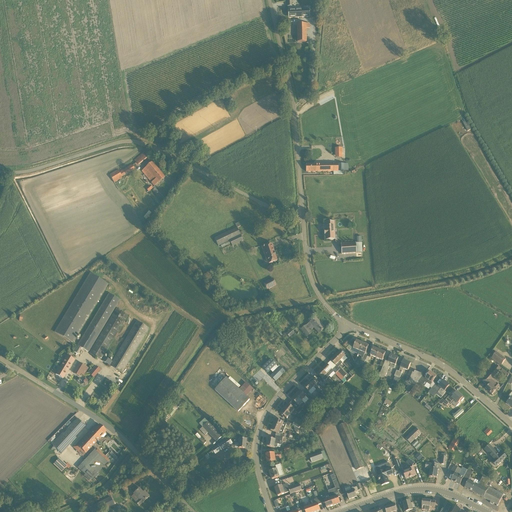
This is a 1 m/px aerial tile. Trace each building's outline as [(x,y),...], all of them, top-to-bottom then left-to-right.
[(288,10),(288,18),(309,17),(309,9),(288,10)] [(309,29),(309,24),(297,24),(297,42),(306,42),(306,29),(309,29)] [(223,96),(227,103),(232,101),(228,93),(223,96)] [(134,161),(136,163),(134,164),(137,167),(138,165),(147,158),(143,153),(134,161)] [(155,180),(151,183),(154,186),(158,183),(165,177),(152,162),(142,171),(150,181),(154,178),(155,180)] [(306,172),(311,172),(333,171),(338,171),(344,171),(344,164),(337,164),(333,164),(306,164),(306,172)] [(110,175),(112,179),(114,183),(122,178),(121,177),(135,169),(132,165),(121,171),(119,172),(118,170),(110,175)] [(335,229),(334,221),(326,222),(327,226),(325,226),(325,229),(324,229),(324,236),(326,236),(326,240),(334,240),(333,229),(335,229)] [(237,227),(237,228),(214,238),(218,246),(220,245),(222,248),(231,244),(232,246),(243,240),(241,236),(240,233),(237,228),(237,227)] [(341,244),(341,254),(356,253),(356,243),(341,244)] [(271,244),(266,246),(262,247),(268,264),(277,261),(275,256),(274,252),(271,244)] [(108,284),(90,274),(54,332),(73,343),(108,284)] [(264,284),(267,290),(276,285),(272,279),(264,284)] [(76,345),(72,351),(78,354),(82,348),(88,352),(120,300),(109,294),(78,346),(76,345)] [(116,309),(89,353),(122,373),(149,329),(136,321),(112,362),(103,357),(128,316),(116,309)] [(316,318),(301,329),(307,337),(311,334),(311,333),(313,331),(311,330),(314,328),(318,333),(325,328),(316,318)] [(291,329),(286,333),(287,335),(289,337),(294,334),(291,329)] [(347,348),(346,348),(349,351),(351,349),(351,350),(358,353),(359,351),(363,343),(356,341),(354,347),(352,344),(350,345),(350,344),(349,345),(350,343),(349,342),(344,346),(347,348)] [(360,362),(364,364),(365,360),(367,356),(365,355),(369,346),(363,343),(359,351),(358,355),(362,357),(362,358),(360,362)] [(373,348),(370,356),(376,358),(380,351),(373,348)] [(386,353),(380,351),(376,358),(382,361),(386,353)] [(340,352),(336,356),(343,363),(347,359),(340,352)] [(500,366),(506,359),(496,352),(491,359),(500,366)] [(384,364),(383,367),(380,374),(385,376),(388,369),(391,364),(395,366),(398,358),(391,355),(388,362),(385,361),(384,364)] [(67,356),(59,370),(56,375),(63,379),(72,363),(74,360),(67,356)] [(343,363),(336,356),(331,361),(335,366),(337,367),(335,369),(338,372),(341,375),(344,372),(339,367),(343,363)] [(271,359),(262,368),(267,373),(276,365),(271,359)] [(403,361),(400,368),(399,372),(397,371),(394,376),(400,378),(403,369),(408,371),(411,364),(403,361)] [(88,368),(80,363),(74,374),(79,377),(81,374),(84,376),(88,368)] [(338,372),(335,369),(333,371),(332,369),(327,365),(322,369),(329,377),(331,378),(335,374),(342,381),(344,378),(341,375),(338,372)] [(100,370),(95,367),(89,374),(94,378),(100,370)] [(285,372),(279,367),(270,376),(275,381),(285,372)] [(322,379),(323,380),(324,381),(329,377),(322,369),(317,374),(322,379)] [(416,384),(418,382),(422,377),(423,374),(415,371),(414,373),(410,372),(406,381),(411,383),(416,385),(416,384)] [(435,384),(433,382),(436,377),(430,372),(426,378),(425,380),(422,377),(418,382),(416,384),(419,385),(421,386),(422,385),(424,387),(428,389),(430,387),(432,389),(432,388),(435,384)] [(239,390),(226,378),(214,390),(238,412),(249,400),(246,397),(253,389),(246,383),(239,390)] [(309,383),(313,387),(318,383),(314,378),(309,383)] [(435,384),(432,388),(428,393),(434,397),(437,393),(442,397),(446,392),(444,392),(449,386),(443,381),(439,386),(435,384)] [(313,387),(309,383),(304,387),(309,392),(308,392),(309,394),(310,393),(312,395),(316,390),(313,387)] [(494,387),(490,384),(486,389),(492,395),(496,390),(496,389),(500,386),(497,383),(494,387)] [(306,397),(300,391),(296,395),(302,401),(305,404),(309,400),(308,399),(306,397)] [(443,403),(444,404),(446,406),(449,403),(451,405),(452,404),(454,400),(458,403),(463,398),(457,392),(452,398),(450,396),(446,400),(445,401),(443,403)] [(292,400),(298,406),(302,401),(296,395),(292,400)] [(284,409),(291,414),(295,409),(288,404),(284,409)] [(461,408),(452,416),(455,419),(464,412),(461,408)] [(280,414),(287,419),(291,414),(284,409),(280,414)] [(474,412),(464,423),(466,425),(468,422),(471,425),(473,424),(476,427),(483,420),(483,419),(478,414),(477,415),(474,412)] [(76,438),(76,437),(86,426),(77,419),(64,434),(63,433),(52,445),(62,454),(76,438)] [(287,422),(287,424),(283,423),(276,419),(273,425),(284,430),(286,425),(289,427),(291,424),(288,422),(287,422)] [(299,429),(302,424),(297,419),(293,425),(299,429)] [(202,427),(200,430),(205,435),(207,433),(216,442),(221,436),(206,421),(201,426),(202,427)] [(346,423),(338,426),(356,471),(364,467),(346,423)] [(459,423),(454,427),(463,436),(467,432),(459,423)] [(99,425),(96,428),(95,429),(93,428),(92,427),(76,445),(73,448),(83,457),(85,453),(101,437),(104,438),(106,435),(104,433),(106,431),(99,425)] [(271,431),(279,434),(281,434),(280,437),(283,437),(286,438),(286,435),(283,434),(284,430),(273,425),(271,431)] [(416,428),(405,439),(410,444),(421,433),(416,428)] [(276,448),(277,447),(278,444),(280,445),(280,442),(282,442),(283,437),(280,437),(275,436),(275,440),(268,439),(267,447),(274,448),(274,447),(276,448)] [(455,436),(448,448),(454,452),(461,440),(455,436)] [(218,445),(212,449),(214,452),(215,454),(221,449),(221,450),(228,445),(231,443),(229,440),(227,438),(218,445)] [(246,440),(239,439),(239,440),(234,439),(234,443),(234,444),(238,444),(238,448),(245,449),(246,440)] [(493,459),(491,461),(496,467),(506,457),(502,453),(499,456),(489,445),(485,450),(493,459)] [(77,468),(85,475),(84,476),(88,480),(91,478),(92,479),(107,462),(97,453),(100,451),(98,449),(95,451),(94,450),(77,468)] [(321,452),(309,456),(312,463),(323,459),(321,452)] [(275,454),(274,454),(266,455),(267,462),(275,461),(275,459),(281,458),(281,453),(275,454)] [(419,453),(415,457),(419,461),(423,457),(419,453)] [(393,458),(394,459),(397,470),(402,468),(397,457),(393,458)] [(425,468),(431,469),(430,477),(437,478),(438,470),(439,470),(440,464),(437,464),(433,463),(433,465),(432,465),(432,464),(426,463),(425,468)] [(276,466),(277,470),(270,472),(272,479),(279,477),(278,473),(283,471),(281,465),(276,466)] [(451,471),(455,473),(451,481),(460,485),(464,478),(465,475),(467,471),(462,468),(461,470),(454,466),(451,471)] [(410,470),(403,472),(406,479),(416,475),(413,467),(409,468),(410,470)] [(393,475),(391,468),(390,468),(384,471),(384,470),(377,473),(382,486),(389,483),(387,478),(387,477),(393,475)] [(480,482),(470,477),(465,475),(464,478),(469,480),(464,488),(484,498),(491,502),(493,503),(498,505),(504,494),(499,492),(497,490),(496,491),(493,490),(494,489),(489,487),(492,481),(483,477),(480,482)] [(282,486),(280,487),(275,488),(278,496),(285,494),(290,492),(290,494),(302,490),(300,484),(288,489),(287,489),(286,485),(282,487),(282,486)] [(345,489),(347,493),(349,500),(357,497),(355,492),(358,491),(362,490),(360,484),(356,485),(357,487),(350,489),(350,487),(345,489)] [(139,489),(133,494),(139,500),(136,503),(138,506),(141,503),(142,503),(149,496),(146,493),(145,494),(139,489)] [(338,492),(330,495),(331,499),(333,506),(340,503),(338,498),(340,497),(338,492)] [(297,495),(301,507),(300,508),(302,511),(305,510),(305,511),(313,511),(311,506),(306,508),(305,506),(304,506),(299,494),(297,495)] [(110,497),(89,509),(90,511),(99,511),(110,507),(114,505),(110,497)] [(316,504),(311,506),(313,511),(316,511),(320,511),(318,505),(321,504),(320,500),(319,498),(314,500),(316,504)] [(325,498),(320,500),(321,504),(325,503),(327,508),(333,506),(331,499),(326,500),(325,498)] [(422,500),(422,506),(422,510),(429,510),(429,507),(435,507),(436,501),(422,500)] [(403,503),(405,511),(406,511),(409,511),(416,511),(415,506),(411,507),(410,501),(407,502),(407,501),(404,502),(403,503)]
